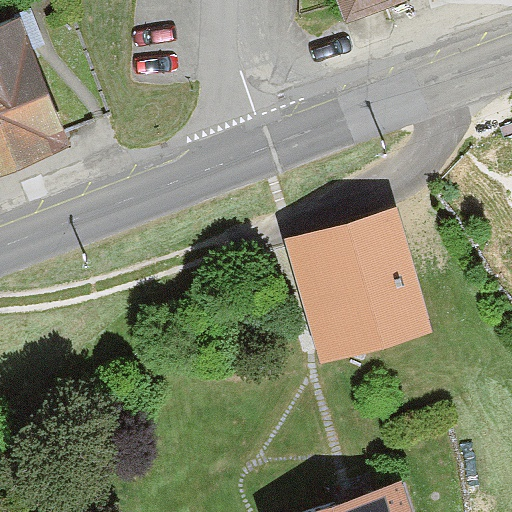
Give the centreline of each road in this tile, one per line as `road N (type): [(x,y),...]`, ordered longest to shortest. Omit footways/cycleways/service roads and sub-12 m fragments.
road 1 (track): [(0,305),(100,292),(315,220),(400,172)]
road 2 (tertiary): [(0,246),(255,147)]
road 3 (tertiary): [(255,147),(511,52)]
road 4 (residential): [(255,147),(227,59),(226,0)]
